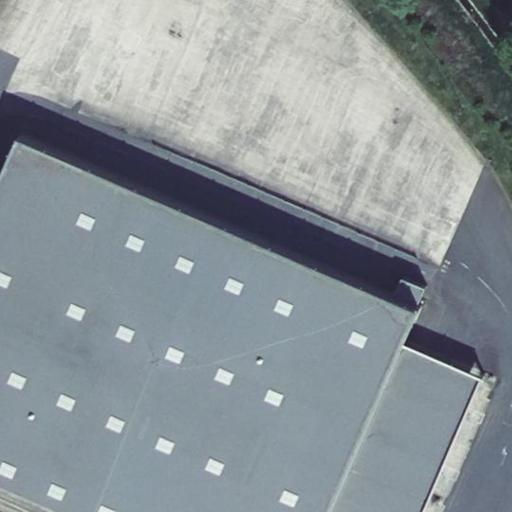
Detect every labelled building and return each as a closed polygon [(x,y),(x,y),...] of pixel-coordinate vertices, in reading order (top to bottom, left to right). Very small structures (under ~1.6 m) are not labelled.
[(134,0),(204,29),(211,12),(182,0),(134,0)] [(361,21),(318,0),(283,0),(283,1),(353,36),(361,21)] [(282,102),(288,85),(219,60),(215,69),(217,69),(214,77),(282,102)] [(154,141),(163,122),(82,87),(74,105),(154,141)] [(421,511),(492,346),(16,131),(0,167),(0,511),(421,511)]
